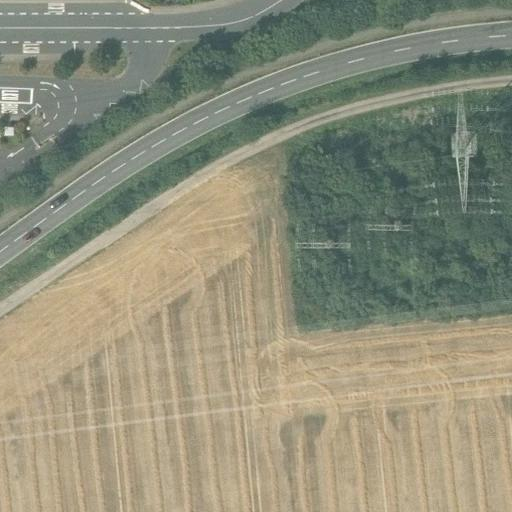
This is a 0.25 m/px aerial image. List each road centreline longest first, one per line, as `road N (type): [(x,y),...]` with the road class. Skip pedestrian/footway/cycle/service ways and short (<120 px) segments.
road 1 (track): [(511,88),(437,91),(290,131),(144,211),(0,311)]
road 2 (secondary): [(0,251),(141,156),(239,103),(340,66),(443,43),(511,39)]
